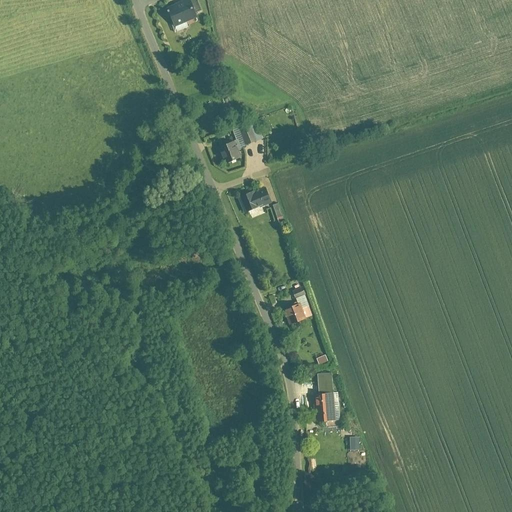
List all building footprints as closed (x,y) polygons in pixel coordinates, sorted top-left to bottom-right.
[(189,0),(165,10),(172,28),(197,18),(189,0)] [(231,129),(239,149),(264,139),(256,119),(231,129)] [(233,143),(217,150),(224,169),(240,162),(233,143)] [(245,194),(249,211),(270,206),(266,188),(245,194)] [(273,209),(276,221),(285,218),(281,207),(273,209)] [(296,305),(281,311),(289,329),(304,323),(296,305)] [(316,358),(318,363),(327,360),(325,354),(316,358)] [(333,375),(316,375),(317,392),(333,391),(333,375)] [(312,398),(313,425),(334,424),(333,398),(312,398)] [(349,448),(358,448),(358,436),(349,435),(349,448)]
